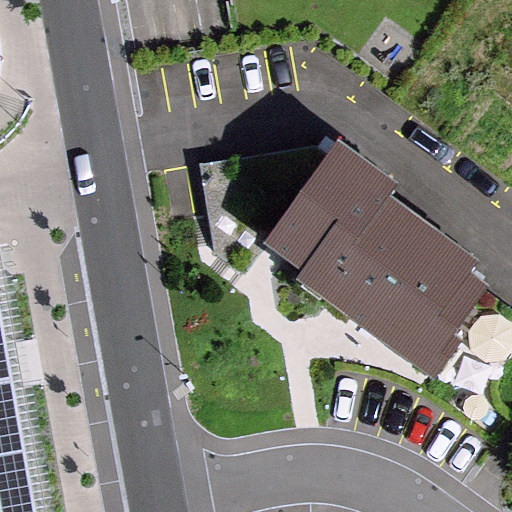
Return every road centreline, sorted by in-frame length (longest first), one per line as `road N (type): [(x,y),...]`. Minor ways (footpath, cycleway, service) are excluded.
road 1 (unclassified): [(150,486),(68,0)]
road 2 (residential): [(430,511),(351,474),(281,470),(150,486)]
